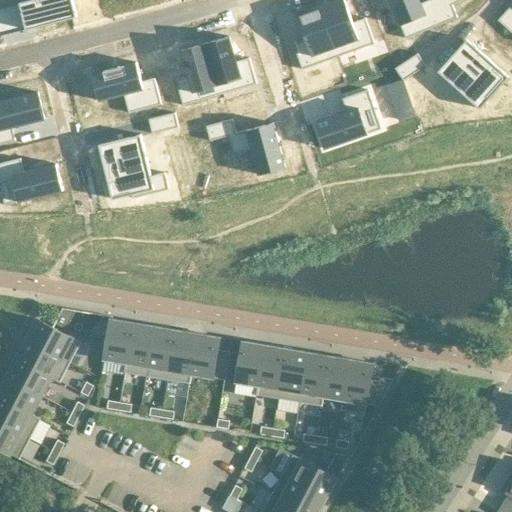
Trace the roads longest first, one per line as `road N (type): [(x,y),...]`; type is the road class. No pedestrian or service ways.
road 1 (residential): [(34,42),(230,0)]
road 2 (residential): [(433,511),(511,391)]
road 3 (residential): [(34,42),(78,165)]
road 4 (residential): [(258,0),(298,120)]
